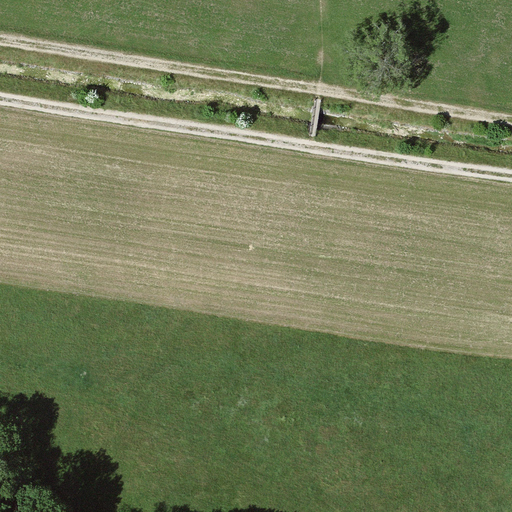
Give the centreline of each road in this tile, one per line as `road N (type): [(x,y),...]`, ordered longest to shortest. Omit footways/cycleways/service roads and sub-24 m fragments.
road 1 (track): [(0,38),(511,120)]
road 2 (track): [(0,97),(511,178)]
